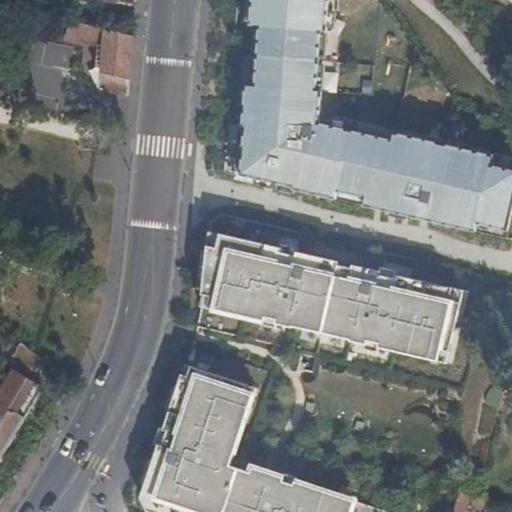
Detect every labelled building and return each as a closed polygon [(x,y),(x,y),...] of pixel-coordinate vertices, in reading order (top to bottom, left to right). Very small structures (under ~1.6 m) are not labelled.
[(9,0),(9,5),(40,13),(42,0),(9,0)] [(251,0),(250,25),(259,25),(255,87),(245,86),(239,176),(335,199),(337,191),(367,198),(364,205),(475,231),(477,223),(507,230),(510,215),(511,215),(511,171),(489,167),(492,157),(394,134),(392,142),(318,125),(320,93),(315,93),(319,31),(325,32),(327,0),(251,0)] [(98,89),(125,94),(132,35),(53,16),(49,33),(66,37),(65,42),(70,43),(71,38),(97,44),(97,49),(102,50),(98,89)] [(4,228),(0,227),(0,247),(27,251),(32,216),(16,214),(17,209),(9,208),(8,213),(7,213),(4,228)] [(339,263),(208,232),(200,306),(438,363),(440,352),(449,355),(461,304),(449,301),(452,290),(352,266),(351,270),(338,266),(339,263)] [(45,358),(22,341),(14,352),(37,369),(45,358)] [(246,387),(186,366),(140,501),(147,511),(379,511),(253,469),(251,473),(231,467),(255,396),(244,392),(246,387)] [(14,370),(0,393),(0,441),(8,446),(43,388),(14,370)] [(0,459),(8,446),(0,441),(0,459)] [(456,501),(452,511),(464,511),(467,505),(456,501)]
